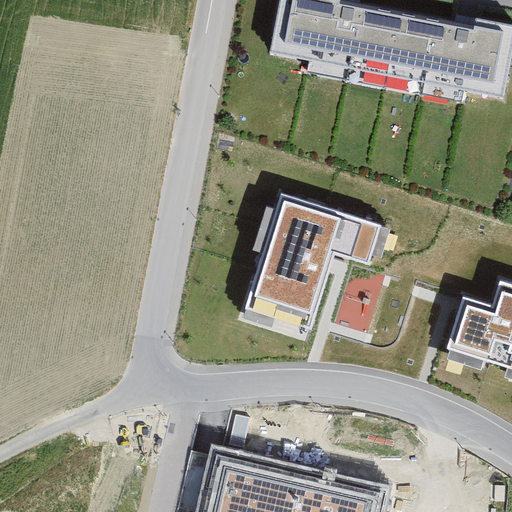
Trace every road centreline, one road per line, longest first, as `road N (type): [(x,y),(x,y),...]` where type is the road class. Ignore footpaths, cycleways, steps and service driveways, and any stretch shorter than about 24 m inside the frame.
road 1 (residential): [(212,0),(150,343),(154,392)]
road 2 (residential): [(511,449),(446,413),(349,384),(154,392)]
road 3 (residential): [(154,392),(0,457)]
